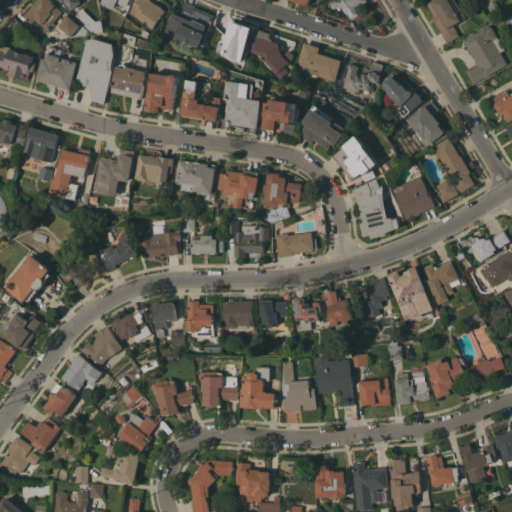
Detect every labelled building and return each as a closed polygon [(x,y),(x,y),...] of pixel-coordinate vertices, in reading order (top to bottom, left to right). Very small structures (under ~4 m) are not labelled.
[(39,0),(54,0),(53,1),(64,11),(55,22),(56,23),(54,25),(53,24),(49,28),(37,18),(34,22),(26,15),(39,0)] [(81,0),(82,1),(73,9),(66,0),(64,2),(62,0),(81,0)] [(129,0),(127,6),(117,1),(114,8),(102,3),(102,1),(102,0),(129,0)] [(153,28),(131,12),(134,9),(132,7),(137,1),(135,0),(153,0),(158,4),(160,4),(161,5),(163,6),(164,8),(167,10),(153,28)] [(188,41),(187,43),(174,38),(175,35),(164,30),(172,12),(177,15),(184,0),(194,5),(189,16),(206,24),(203,32),(205,33),(199,46),(188,41)] [(368,0),(356,7),(359,14),(351,18),(348,12),(346,13),(342,7),(339,8),(338,5),(335,7),(333,7),(332,6),(330,6),(329,5),(329,3),(329,1),(329,0),(368,0)] [(447,42),(432,15),(434,14),(428,3),(432,0),(455,0),(466,17),(453,24),(460,35),(447,42)] [(201,23),(205,12),(180,2),(176,13),(201,23)] [(93,32),(76,15),(84,7),(97,20),(103,19),(104,30),(93,32)] [(80,24),(82,22),(92,31),(88,35),(75,36),(74,35),(73,36),(61,25),(66,20),(64,18),(69,13),(80,24)] [(253,26),(245,50),(247,51),(245,58),(244,57),(242,62),(217,51),(220,42),(224,44),(232,20),(253,26)] [(463,39),(489,24),(490,26),(492,25),(505,48),(501,51),(508,63),(485,76),(474,83),(466,69),(477,63),(463,39)] [(269,39),(270,37),(273,38),(273,40),(280,42),(281,52),(283,54),(289,49),(294,54),(291,63),(289,63),(285,66),(289,70),(282,77),(259,53),(253,51),(258,35),(269,39)] [(105,103),(93,99),(91,86),(76,82),(89,38),(96,37),(115,43),(115,44),(118,45),(113,69),(115,70),(105,103)] [(320,46),(318,52),(342,59),(335,80),(317,74),(319,70),(297,63),(304,41),(320,46)] [(35,71),(31,70),(28,80),(7,74),(7,71),(4,70),(5,67),(0,65),(0,42),(12,46),(12,48),(17,49),(16,50),(25,53),(25,52),(29,53),(29,54),(33,55),(33,54),(35,55),(33,61),(37,62),(35,71)] [(44,57),(47,58),(49,52),(50,52),(52,45),(65,49),(63,54),(66,55),(66,57),(79,61),(70,91),(59,88),(60,85),(58,85),(57,86),(55,87),(53,87),(52,86),(50,85),(50,82),(38,79),(44,57)] [(350,63),(359,66),(357,73),(361,75),(362,72),(369,74),(373,61),(383,64),(380,74),(381,74),(378,82),(372,81),(369,92),(367,93),(365,92),(364,90),(364,88),(360,87),(359,91),(355,90),(354,92),(346,90),(347,87),(343,86),(350,63)] [(113,91),(114,86),(118,65),(123,63),(128,64),(128,65),(148,70),(145,83),(146,84),(143,98),(113,91)] [(149,92),(151,92),(154,71),(172,74),(173,73),(176,72),(179,73),(181,75),(182,78),(181,80),(180,82),(178,83),(174,109),(160,106),(160,111),(147,109),(149,92)] [(401,84),(403,83),(408,90),(410,89),(411,90),(412,91),(413,92),(421,86),(429,95),(404,116),(398,108),(400,106),(393,97),(392,98),(387,92),(388,91),(383,85),(384,80),(392,73),(401,84)] [(200,80),(198,89),(199,89),(198,95),(201,96),(200,102),(213,104),(214,95),(223,97),(219,120),(183,114),(189,78),(200,80)] [(256,83),(253,98),(263,99),(259,127),(232,123),(233,119),(226,118),(229,99),(226,98),(228,79),(256,83)] [(492,98),(507,89),(509,94),(511,92),(511,120),(509,122),(503,112),(501,114),(492,98)] [(341,102),(335,100),(337,94),(344,96),(341,102)] [(298,121),(292,120),(292,121),(277,119),(275,129),(262,127),(266,101),(270,101),(271,98),(291,101),(290,102),(300,103),(298,121)] [(407,119),(431,99),(439,109),(433,113),(440,122),(438,124),(444,131),(442,132),(443,133),(438,137),(438,136),(431,142),(426,136),(423,138),(407,119)] [(333,120),(334,118),(347,127),(343,132),(345,133),(337,144),(334,142),(329,148),(315,138),(312,142),(301,134),(305,127),(302,125),(314,107),(333,120)] [(28,124),(25,135),(27,136),(24,146),(0,139),(1,136),(0,135),(0,118),(4,120),(5,117),(12,120),(12,122),(18,124),(18,121),(28,124)] [(52,161),(31,155),(32,153),(25,150),(32,125),(51,131),(51,130),(53,129),(55,129),(56,130),(57,132),(57,133),(60,134),(52,161)] [(357,178),(356,176),(353,178),(334,155),(344,147),(343,146),(357,135),(379,163),(375,166),(378,175),(367,180),(364,172),(357,178)] [(435,185),(451,176),(440,156),(437,158),(431,147),(449,136),(455,145),(458,143),(465,154),(462,156),(471,171),(469,172),(475,183),(444,201),(435,185)] [(80,152),(81,147),(92,149),(91,154),(92,154),(87,176),(74,173),(72,182),(75,183),(75,182),(81,183),(77,198),(64,195),(64,193),(52,190),(57,167),(60,167),(64,148),(80,152)] [(131,180),(121,179),(119,195),(98,192),(99,183),(101,183),(101,180),(97,180),(101,156),(103,157),(104,156),(111,157),(111,158),(120,159),(122,147),(136,149),(131,180)] [(140,153),(158,156),(158,155),(175,157),(173,172),(170,172),(168,181),(165,180),(165,183),(157,182),(156,189),(152,189),(152,183),(146,182),(146,180),(136,178),(140,153)] [(205,162),(217,164),(213,192),(195,190),(183,189),(184,182),(183,182),(183,183),(178,182),(178,181),(176,181),(180,158),(205,162)] [(55,169),(51,180),(40,177),(43,166),(55,169)] [(260,171),(259,176),(261,176),(258,192),(257,192),(256,198),(244,196),(243,207),(235,205),(235,202),(229,202),(230,193),(223,192),(224,188),(219,188),(221,172),(228,173),(229,169),(245,172),(246,169),(260,171)] [(281,172),(281,176),(286,176),(286,177),(289,177),(289,181),(303,182),(301,202),(291,200),(291,203),(289,203),(281,202),(280,206),(265,204),(266,192),(264,191),(265,183),(267,183),(269,171),(281,172)] [(393,188),(402,184),(402,183),(422,175),(428,188),(429,188),(436,205),(406,218),(393,188)] [(387,234),(371,237),(370,234),(364,236),(361,222),(364,221),(363,217),(362,217),(358,200),(353,189),(378,178),(381,186),(384,184),(384,192),(385,203),(388,216),(386,216),(393,217),(393,218),(398,217),(400,226),(395,228),(396,228),(387,231),(387,234)] [(183,230),(183,218),(194,218),(194,230),(183,230)] [(260,224),(260,225),(270,225),(270,238),(266,238),(266,245),(264,245),(264,251),(246,251),(246,257),(235,257),(235,248),(235,232),(226,232),(226,219),(239,219),(239,230),(242,230),(242,224),(260,224)] [(159,256),(159,254),(155,255),(156,256),(142,258),(139,230),(149,229),(149,234),(152,233),(164,231),(165,232),(176,230),(180,229),(181,238),(177,239),(179,253),(159,256)] [(495,250),(496,252),(482,260),(472,243),(475,242),(474,240),(474,239),(475,238),(476,236),(478,236),(479,237),(480,239),(484,237),(486,237),(488,239),(491,237),(492,238),(505,230),(511,240),(495,250)] [(34,231),(46,234),(44,241),(32,238),(34,231)] [(276,234),(289,232),(289,234),(313,231),(315,249),(296,251),(297,254),(280,256),(276,234)] [(224,250),(217,250),(217,252),(192,252),(192,234),(213,234),(213,236),(217,235),(217,238),(224,238),(224,250)] [(102,247),(95,250),(89,238),(97,235),(102,247)] [(119,241),(118,239),(127,235),(136,253),(115,264),(117,267),(107,272),(100,257),(105,254),(106,257),(108,256),(105,248),(119,241)] [(494,286),(508,277),(511,281),(511,280),(511,246),(481,267),(494,286)] [(458,259),(455,254),(462,250),(465,256),(458,259)] [(31,253),(50,269),(48,271),(51,274),(29,300),(26,298),(24,301),(5,286),(31,253)] [(460,278),(459,278),(461,282),(452,286),(454,291),(447,294),(449,298),(438,303),(435,295),(433,296),(430,288),(431,287),(422,267),(433,262),(434,266),(436,265),(437,266),(438,267),(452,260),(460,278)] [(389,273),(399,269),(401,275),(406,273),(405,271),(418,266),(434,309),(405,319),(389,273)] [(391,294),(387,295),(388,297),(381,300),(383,305),(378,307),(381,313),(371,317),(359,285),(384,275),(391,294)] [(337,289),(339,300),(350,298),(352,308),(356,307),(359,320),(342,323),(342,319),(338,320),(339,323),(331,325),(328,310),(329,310),(325,292),(337,289)] [(305,297),(305,299),(308,299),(309,302),(319,301),(321,315),(318,315),(319,320),(311,321),(312,328),(297,330),(293,298),(305,297)] [(273,298),(273,302),(288,301),(289,314),(278,315),(278,324),(270,324),(271,326),(264,327),(263,316),(261,316),(259,299),(273,298)] [(253,320),(254,320),(254,325),(246,325),(246,327),(237,327),(237,326),(224,327),(223,302),(230,301),(230,299),(235,299),(235,300),(253,300),(253,320)] [(174,300),(176,317),(174,318),(174,320),(166,321),(167,327),(164,328),(165,334),(156,335),(152,303),(174,300)] [(200,300),(200,303),(214,303),(214,315),(213,315),(213,336),(195,335),(196,330),(187,331),(187,319),(188,319),(188,300),(200,300)] [(121,315),(123,317),(130,313),(130,314),(134,312),(135,314),(144,309),(151,321),(147,323),(152,332),(137,341),(134,335),(131,336),(130,334),(122,338),(111,320),(121,315)] [(28,320),(32,314),(42,321),(33,332),(35,334),(23,350),(6,336),(8,333),(6,330),(11,323),(10,322),(17,312),(28,320)] [(119,341),(123,347),(111,355),(111,354),(108,358),(108,357),(102,364),(90,355),(82,349),(89,340),(93,343),(99,336),(96,332),(108,324),(119,341)] [(184,343),(172,343),(172,328),(184,328),(184,343)] [(5,365),(12,371),(6,380),(1,377),(0,378),(0,338),(16,350),(5,365)] [(404,358),(391,359),(389,341),(399,340),(400,344),(403,344),(404,358)] [(72,363),(70,362),(78,352),(103,371),(94,382),(87,377),(83,382),(84,382),(83,383),(92,389),(86,397),(77,391),(79,390),(62,377),(72,363)] [(370,364),(354,366),(353,353),(369,352),(370,364)] [(355,404),(342,405),(341,390),(320,392),(317,356),(330,355),(331,360),(351,358),(355,404)] [(490,358),(490,360),(502,355),(506,365),(505,366),(506,368),(506,367),(508,371),(499,375),(497,370),(476,378),(471,365),(490,358)] [(439,397),(433,384),(435,384),(431,376),(433,375),(428,364),(443,357),(445,362),(459,356),(460,357),(462,357),(464,358),(470,371),(454,379),(456,385),(450,388),(452,392),(439,397)] [(296,379),(313,378),(314,386),(316,386),(318,408),(305,409),(304,403),(302,404),(302,409),(285,410),(285,407),(283,407),(286,361),(295,360),(296,379)] [(278,407),(264,406),(264,407),(261,407),(242,406),(244,386),(245,386),(246,379),(247,375),(250,375),(251,372),(254,371),(257,371),(260,371),(260,365),(273,366),(272,380),(267,379),(266,390),(268,390),(268,391),(278,392),(278,393),(279,393),(278,407)] [(396,377),(400,377),(400,372),(410,371),(411,378),(414,378),(413,370),(425,369),(426,380),(428,380),(428,386),(430,385),(431,397),(412,399),(413,402),(399,403),(396,377)] [(239,399),(228,399),(228,398),(222,398),(222,404),(217,404),(217,405),(205,404),(206,390),(205,390),(205,382),(205,377),(202,377),(202,373),(203,373),(204,370),(209,371),(209,370),(219,370),(219,371),(223,371),(226,373),(226,375),(239,375),(239,399)] [(361,380),(380,379),(380,377),(389,376),(391,403),(376,405),(376,403),(362,404),(361,380)] [(180,405),(181,411),(165,415),(162,400),(160,400),(159,394),(160,393),(159,388),(155,389),(154,385),(156,384),(155,382),(162,381),(162,380),(171,378),(171,379),(176,378),(178,380),(180,392),(194,389),(196,402),(180,405)] [(64,414),(55,408),(53,412),(44,406),(52,396),(49,394),(51,392),(50,391),(57,382),(66,388),(67,387),(78,395),(64,414)] [(137,383),(145,394),(144,395),(145,396),(137,402),(139,403),(134,407),(133,406),(132,407),(124,397),(128,390),(137,383)] [(108,412),(102,410),(104,402),(110,404),(108,412)] [(146,418),(149,414),(160,423),(151,434),(154,437),(142,452),(129,441),(121,434),(129,423),(127,421),(124,422),(121,420),(121,417),(122,414),(126,413),(128,414),(133,408),(146,418)] [(44,451),(33,442),(35,440),(22,431),(23,429),(22,428),(27,422),(28,423),(29,420),(37,426),(42,419),(44,421),(48,415),(58,422),(58,423),(62,426),(44,451)] [(117,432),(114,438),(98,431),(101,424),(117,432)] [(496,435),(509,432),(509,429),(511,428),(511,459),(502,462),(500,455),(503,454),(501,446),(499,447),(496,435)] [(0,465),(0,463),(9,452),(7,450),(18,434),(33,445),(26,455),(27,456),(32,449),(41,456),(35,464),(30,461),(21,472),(18,470),(13,476),(0,465)] [(471,481),(460,446),(470,443),(473,452),(485,448),(484,445),(492,442),(497,455),(493,456),(494,460),(489,461),(490,463),(479,466),(479,467),(484,465),(487,476),(471,481)] [(102,474),(104,466),(115,468),(116,462),(112,461),(112,459),(108,458),(111,443),(127,447),(126,450),(142,454),(136,481),(102,474)] [(437,453),(438,456),(442,455),(444,466),(446,466),(446,467),(453,465),(453,467),(459,466),(460,473),(459,474),(460,479),(442,483),(442,484),(437,485),(437,484),(434,485),(431,471),(430,472),(427,456),(437,453)] [(422,491),(418,492),(419,494),(413,495),(414,505),(410,505),(410,507),(404,508),(404,504),(396,505),(396,497),(394,497),(391,458),(406,457),(407,472),(414,471),(414,470),(420,469),(422,491)] [(202,511),(194,511),(193,500),(195,500),(193,484),(191,482),(190,480),(191,478),(192,476),(194,475),(195,474),(193,472),(203,462),(205,464),(211,458),(234,460),(233,465),(235,465),(234,469),(233,469),(232,474),(221,473),(210,486),(211,495),(208,496),(208,500),(216,499),(217,510),(202,511)] [(354,461),(357,461),(357,460),(361,459),(361,461),(365,460),(365,467),(368,467),(368,468),(387,467),(389,486),(378,487),(378,490),(386,490),(387,500),(380,501),(381,507),(358,509),(354,461)] [(237,461),(252,462),(251,468),(261,469),(261,470),(271,471),(270,480),(272,480),(271,489),(270,489),(269,495),(263,494),(262,500),(253,499),(253,501),(240,500),(241,489),(240,489),(240,483),(236,483),(237,461)] [(316,463),(329,462),(330,469),(336,469),(336,471),(345,470),(346,480),(347,480),(347,492),(345,492),(345,496),(333,497),(333,495),(318,496),(316,463)] [(90,481),(77,481),(77,475),(75,475),(75,471),(77,471),(78,464),(91,465),(90,481)] [(106,483),(104,497),(92,495),(94,482),(106,483)] [(62,490),(62,489),(67,490),(66,491),(70,491),(69,500),(79,501),(79,500),(79,499),(80,496),(80,492),(76,492),(76,493),(74,492),(75,489),(80,490),(80,489),(91,491),(90,497),(89,506),(88,506),(88,508),(88,509),(88,511),(56,511),(59,490),(62,490)] [(474,502),(460,505),(458,494),(471,491),(474,502)] [(498,494),(500,500),(493,502),(491,496),(498,494)] [(26,511),(0,511),(0,503),(8,495),(26,511)] [(257,511),(258,500),(274,501),(275,495),(281,495),(280,502),(281,502),(281,511),(257,511)] [(133,511),(134,511),(134,509),(130,509),(132,496),(142,497),(140,511),(133,511)] [(353,502),(354,509),(351,509),(345,510),(345,503),(353,502)]
